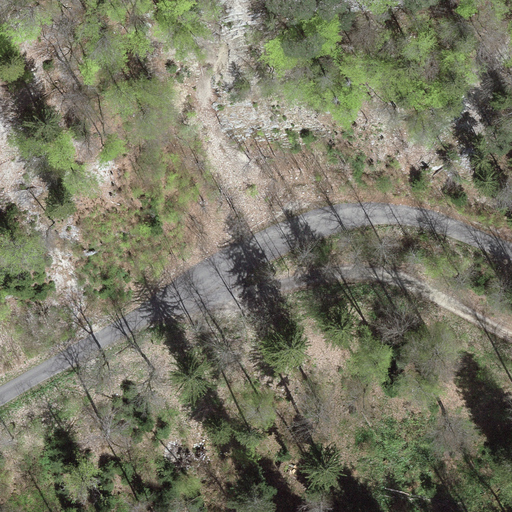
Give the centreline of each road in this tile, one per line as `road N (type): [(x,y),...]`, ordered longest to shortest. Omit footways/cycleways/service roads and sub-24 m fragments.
road 1 (unclassified): [(511,254),(395,213),(335,215),(200,279),(0,393)]
road 2 (track): [(200,279),(248,297),(322,276),(388,275),(511,337)]
